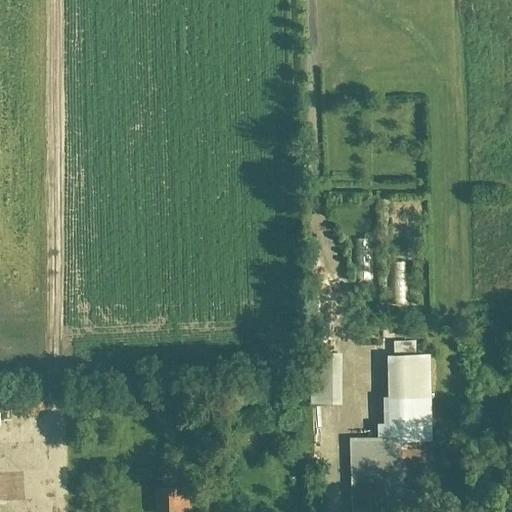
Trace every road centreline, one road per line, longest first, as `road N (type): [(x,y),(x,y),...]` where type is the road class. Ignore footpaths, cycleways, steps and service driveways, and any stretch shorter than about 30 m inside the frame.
road 1 (track): [(54,451),(48,0)]
road 2 (track): [(306,0),(310,170)]
